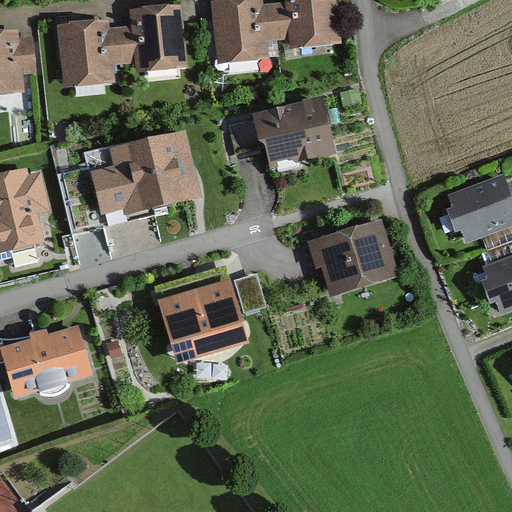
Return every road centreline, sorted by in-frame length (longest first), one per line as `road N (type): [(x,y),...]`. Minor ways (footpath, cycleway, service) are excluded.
road 1 (residential): [(0,308),(398,190)]
road 2 (residential): [(511,468),(398,190)]
road 3 (residential): [(398,190),(366,73),(361,0)]
